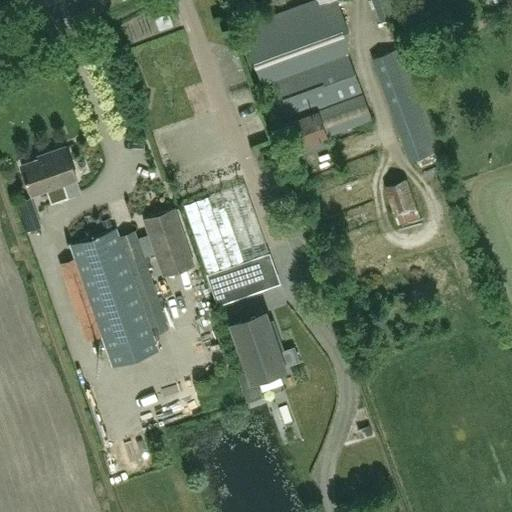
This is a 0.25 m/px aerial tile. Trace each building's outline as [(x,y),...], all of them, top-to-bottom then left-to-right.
[(327,137),(327,135),(371,119),(340,34),(347,31),(335,0),(316,0),(241,27),(262,84),(269,82),(284,122),(283,122),(293,148),(296,157),(323,147),(322,138),(327,137)] [(386,0),(371,0),(380,23),(394,18),(386,0)] [(372,58),(410,162),(439,151),(401,47),(372,58)] [(47,155),(20,165),(31,195),(76,179),(64,146),(46,153),(47,155)] [(324,172),(365,160),(362,149),(348,153),(346,146),(319,154),(324,172)] [(394,218),(395,217),(397,225),(420,218),(417,210),(406,178),(383,186),(394,218)] [(244,183),(217,193),(183,205),(207,273),(268,252),(244,183)] [(173,208),(143,219),(163,275),(193,264),(173,208)] [(115,229),(70,245),(112,366),(157,351),(151,332),(141,303),(116,232),(115,229)] [(380,241),(388,267),(424,256),(416,230),(380,241)] [(257,289),(247,260),(208,274),(218,303),(257,289)] [(263,314),(234,324),(253,377),(257,376),(258,380),(279,372),(278,368),(282,367),(276,351),(283,349),(277,332),(275,333),(271,323),(267,325),(263,314)] [(207,409),(232,403),(229,389),(203,395),(207,409)] [(372,434),(369,424),(357,428),(360,438),(372,434)]
